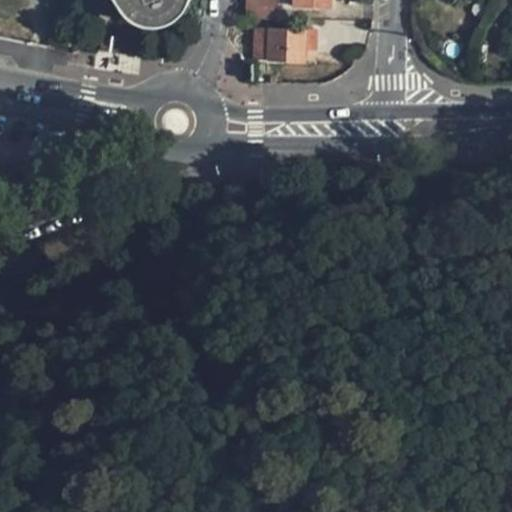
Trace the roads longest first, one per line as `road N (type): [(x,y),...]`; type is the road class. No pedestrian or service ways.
road 1 (residential): [(0,227),(100,185),(141,156)]
road 2 (secondary): [(129,111),(0,84)]
road 3 (secondary): [(203,145),(330,126)]
road 4 (secondary): [(391,126),(396,0)]
road 5 (secondary): [(330,126),(207,112)]
road 6 (secondary): [(511,118),(391,126)]
